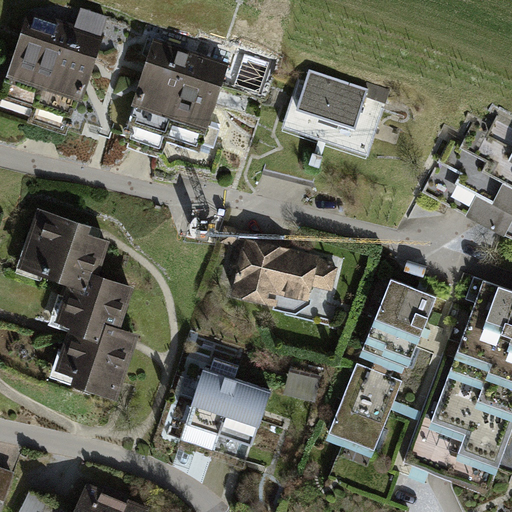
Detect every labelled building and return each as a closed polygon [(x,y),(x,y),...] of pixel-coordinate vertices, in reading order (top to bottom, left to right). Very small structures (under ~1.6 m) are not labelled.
[(29,28),(17,64),(91,88),(103,51),(29,28)] [(157,57),(145,94),(217,118),(229,80),(157,57)] [(17,64),(10,85),(85,109),(91,88),(17,64)] [(367,88),(310,70),(307,79),(298,76),(282,127),(368,154),(384,101),(365,95),(367,88)] [(78,130),(85,109),(10,85),(4,106),(78,130)] [(145,94),(138,115),(211,139),(217,118),(145,94)] [(488,169),(511,181),(511,119),(501,114),(495,123),(475,113),(471,122),(479,126),(469,146),(493,159),(488,169)] [(211,139),(138,115),(131,135),(204,158),(211,139)] [(453,181),(511,212),(511,181),(488,169),(493,159),(469,146),(479,126),(471,122),(464,118),(441,161),(458,170),(453,181)] [(458,170),(441,161),(425,193),(511,240),(511,212),(453,181),(458,170)] [(94,296),(100,276),(114,233),(37,208),(17,271),(62,285),(94,296)] [(290,240),(226,225),(222,242),(237,245),(233,265),(240,267),(234,296),(271,304),(274,293),(313,302),(316,287),(333,291),(341,257),(289,245),(290,240)] [(94,296),(62,285),(49,326),(67,331),(52,377),(119,399),(140,334),(123,328),(137,288),(100,276),(94,296)] [(511,289),(472,276),(466,292),(479,296),(461,351),(496,364),(492,374),(511,381),(511,289)] [(391,281),(378,316),(424,333),(437,298),(391,281)] [(424,333),(378,316),(365,350),(411,367),(424,333)] [(496,364),(461,351),(453,374),(488,386),(484,399),(511,408),(511,381),(492,374),(496,364)] [(210,369),(205,367),(183,438),(214,448),(236,377),(240,365),(214,357),(210,369)] [(404,380),(357,362),(329,435),(376,453),(404,380)] [(488,386),(453,374),(437,420),(471,432),(464,453),(502,466),(511,435),(511,408),(484,399),(488,386)] [(236,377),(214,448),(247,459),(269,389),(236,377)] [(471,432),(437,420),(420,468),(445,477),(492,494),(502,466),(464,453),(471,432)] [(0,467),(0,511),(14,472),(0,467)] [(75,510),(31,491),(21,511),(145,511),(86,486),(75,510)]
